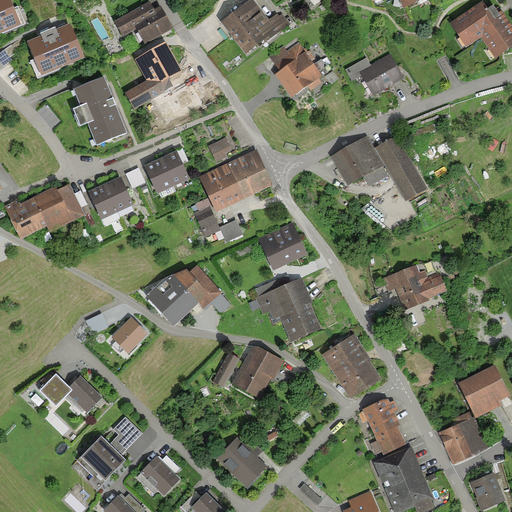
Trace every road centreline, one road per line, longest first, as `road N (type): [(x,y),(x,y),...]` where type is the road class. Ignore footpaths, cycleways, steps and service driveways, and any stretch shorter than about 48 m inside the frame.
road 1 (residential): [(355,410),(278,352),(174,332),(0,230)]
road 2 (residential): [(273,170),(377,122),(511,78)]
road 3 (residential): [(251,511),(72,343)]
road 4 (residential): [(273,170),(292,211),(335,262),(394,376)]
road 5 (residential): [(160,0),(273,170)]
road 6 (residential): [(0,84),(75,173),(20,197)]
road 7 (residential): [(394,376),(472,511)]
road 8 (residential): [(355,410),(251,511)]
